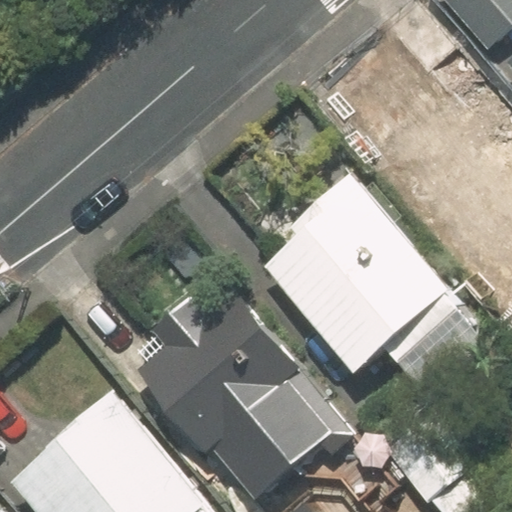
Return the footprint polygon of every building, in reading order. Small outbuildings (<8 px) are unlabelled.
[(409,0),(381,23),(422,75),(459,45),(423,0),(409,0)] [(511,0),(447,0),(491,49),(511,30),(511,0)] [(511,115),(471,68),(374,154),(484,279),(511,254),(511,115)] [(356,176),(289,230),(298,240),(266,266),(357,379),(390,352),(432,404),(497,351),(356,176)] [(361,438),(252,312),(231,330),(197,291),(156,327),(172,346),(136,377),(205,457),(213,450),(261,505),(287,482),(312,511),(354,476),(338,458),(361,438)] [(217,511),(115,396),(12,487),(34,511),(217,511)] [(511,494),(435,407),(387,449),(443,511),(493,511),(511,496),(511,494)]
